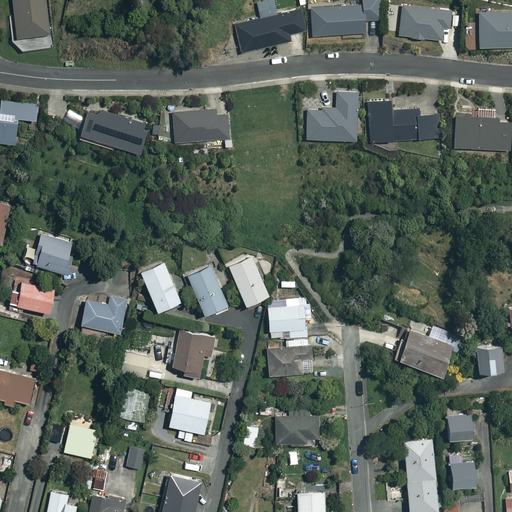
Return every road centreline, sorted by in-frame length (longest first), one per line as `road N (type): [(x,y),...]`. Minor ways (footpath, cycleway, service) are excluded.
road 1 (residential): [(0,71),(161,79),(367,63),(511,77)]
road 2 (residential): [(349,338),(364,511)]
